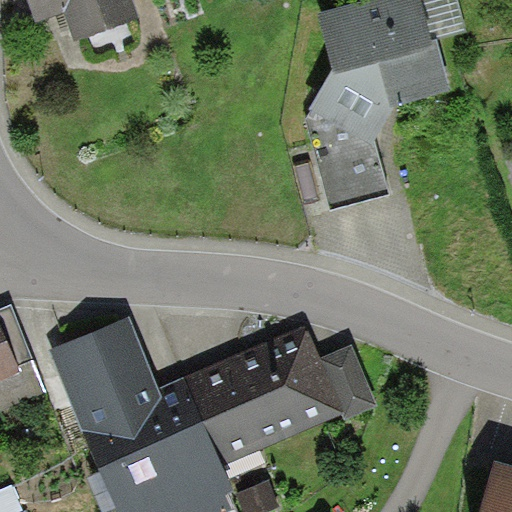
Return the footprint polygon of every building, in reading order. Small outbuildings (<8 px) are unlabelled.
[(17,0),(30,34),(63,22),(73,51),(134,29),(122,0),(17,0)] [(415,0),(386,0),(312,17),(329,83),(305,118),(366,154),(388,121),(447,104),(415,0)] [(438,0),(432,2),(444,50),(477,42),(465,0),(438,0)] [(126,331),(55,363),(121,511),(191,511),(228,496),(216,469),(181,391),(158,402),(126,331)] [(181,391),(216,469),(337,416),(342,426),(371,413),(345,355),(317,367),(303,337),(181,391)] [(0,387),(16,381),(0,343),(0,387)] [(511,511),(511,470),(499,467),(485,511),(511,511)] [(265,483),(236,498),(243,511),(270,511),(278,508),(265,483)]
